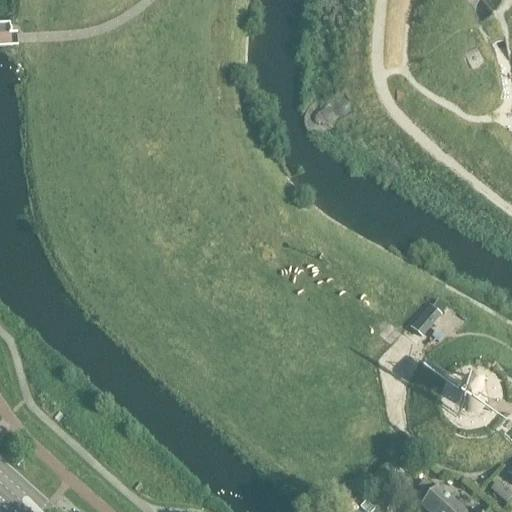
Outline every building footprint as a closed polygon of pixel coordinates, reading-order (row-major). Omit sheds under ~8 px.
[(243,0),(242,10),(240,31),(239,51),(238,72),(239,89),(242,102),(249,123),(253,136),(262,154),(269,168),(279,182),(291,197),(303,208),(315,218),(324,225),(342,236),(438,291),(487,318),(511,331),(511,320),(492,310),(461,293),(448,285),(347,229),(330,217),(320,210),(310,202),(306,187),(292,174),(284,161),(277,146),(269,130),(262,115),(255,99),(253,81),(254,68),(254,51),(258,14),(259,0),(243,0)] [(306,114),(305,120),(306,124),(308,127),(310,130),(313,132),(316,134),(317,134),(320,135),(323,136),(327,135),(331,134),(334,132),(336,129),(338,126),(339,122),(340,121),(352,115),(363,109),(401,90),(411,85),(417,83),(437,72),(464,59),(472,74),(488,66),(490,87),(492,100),(497,102),(498,99),(499,96),(499,94),(500,91),(496,62),(491,51),(498,47),(504,44),(507,49),(511,67),(511,151),(511,152),(510,157),(508,162),(508,166),(511,172),(511,8),(502,14),(498,10),(495,6),(484,0),(483,0),(478,0),(490,14),(493,19),(486,23),(479,26),(472,14),(456,0),(444,0),(464,19),(448,27),(454,41),(426,55),(407,64),(402,67),(392,72),(354,91),(343,96),(329,103),(324,101),(320,101),(316,103),(312,105),(309,108),(307,110),(306,114)] [(430,305),(412,327),(424,337),(442,315),(430,305)] [(485,405),(487,401),(487,399),(486,397),(485,393),(481,388),(477,386),(475,386),(472,386),(469,386),(465,388),(462,391),(461,393),(460,396),(459,398),(459,402),(461,406),(464,410),(468,412),(470,413),(472,413),(476,413),(480,411),(483,409),(485,405)] [(475,511),(476,511),(475,511),(464,511),(438,488),(421,506),(427,511),(475,511)]
